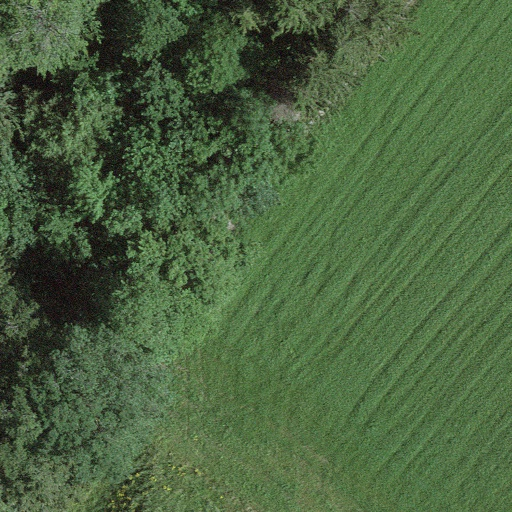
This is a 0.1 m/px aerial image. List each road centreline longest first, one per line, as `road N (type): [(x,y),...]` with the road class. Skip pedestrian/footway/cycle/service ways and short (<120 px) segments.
road 1 (track): [(0,511),(239,186),(388,0)]
road 2 (track): [(0,120),(87,0)]
